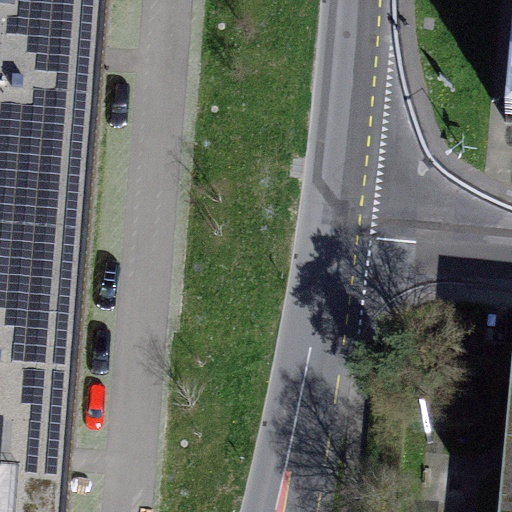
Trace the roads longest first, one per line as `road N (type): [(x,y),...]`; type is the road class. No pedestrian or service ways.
road 1 (residential): [(276,511),(331,233)]
road 2 (residential): [(357,0),(331,233)]
road 3 (unclassified): [(331,233),(511,250)]
